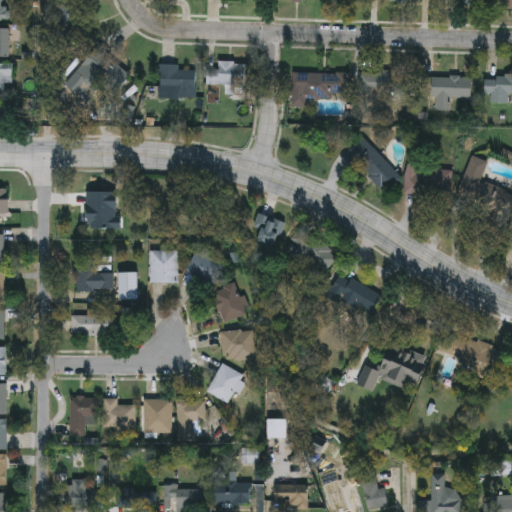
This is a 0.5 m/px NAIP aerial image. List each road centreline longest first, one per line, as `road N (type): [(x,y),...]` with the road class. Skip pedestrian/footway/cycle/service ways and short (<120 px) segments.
road 1 (residential): [(511,43),(174,33),(155,26)]
road 2 (residential): [(47,154),(44,511)]
road 3 (tertiary): [(511,302),(261,172)]
road 4 (tertiary): [(261,172),(135,154),(0,154)]
road 5 (residential): [(271,35),(261,172)]
road 6 (residential): [(44,365),(126,367),(171,347)]
